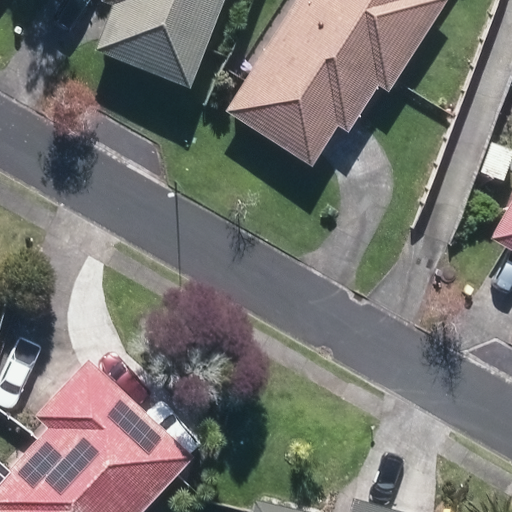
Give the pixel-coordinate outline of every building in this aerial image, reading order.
[(85,51),(177,88),(212,0),(92,0),(92,1),(104,5),(85,51)] [(288,0),(216,114),(300,168),(327,126),(338,133),(367,87),(377,93),(436,0),(288,0)] [(471,173),(494,182),(507,150),(483,141),(471,173)] [(511,180),(479,237),(511,256),(511,180)] [(0,511),(135,511),(184,460),(80,360),(25,418),(37,429),(0,469),(0,511)] [(396,511),(344,499),(341,511),(295,511),(244,499),(241,511),(396,511)]
